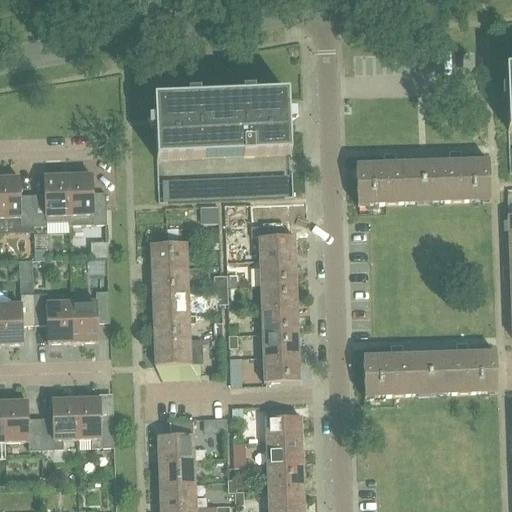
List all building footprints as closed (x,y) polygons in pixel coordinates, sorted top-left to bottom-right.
[(291,157),(289,102),(288,95),(154,101),(156,162),(291,157)] [(448,164),(420,165),(422,206),(490,203),(488,163),(459,164),(459,158),(448,158),(448,164)] [(422,206),(420,165),(392,167),(392,160),(383,160),(383,167),(354,168),(356,209),(422,206)] [(67,178),(69,228),(106,227),(105,195),(92,195),(91,177),(67,178)] [(44,178),(45,197),(32,197),(33,229),(46,228),(46,225),(68,224),(69,228),(67,178),(44,178)] [(19,179),(0,179),(0,221),(20,220),(20,229),(33,229),(32,197),(20,198),(19,179)] [(288,206),(250,207),(251,241),(258,241),(258,240),(263,240),(284,239),(290,239),(288,206)] [(201,228),(217,228),(216,213),(201,214),(201,228)] [(218,230),(210,230),(210,239),(211,246),(218,245),(218,230)] [(258,240),(259,265),(295,263),(294,239),(263,240),(258,240)] [(150,247),(151,272),(187,270),(186,246),(150,247)] [(35,254),(35,265),(45,265),(45,254),(35,254)] [(260,289),(295,288),(295,263),(259,265),(260,289)] [(19,264),(20,280),(32,279),(32,264),(19,264)] [(188,295),(187,270),(151,272),(152,296),(188,295)] [(237,277),(226,278),(226,290),(238,290),(237,277)] [(218,294),(226,294),(226,290),(226,278),(213,279),(214,295),(218,294)] [(260,289),(261,313),(296,312),(295,288),(260,289)] [(239,303),(238,290),(226,290),(226,294),(227,304),(239,303)] [(71,304),(72,345),(97,345),(97,326),(109,325),(108,294),(95,295),(96,303),(71,304)] [(227,306),(227,304),(226,294),(218,294),(219,307),(227,306)] [(152,296),(153,320),(189,319),(188,295),(152,296)] [(72,345),(71,304),(47,305),(46,296),(33,297),(34,328),(47,328),(48,346),(72,345)] [(0,347),(22,347),(22,328),(34,328),(33,297),(20,297),(21,306),(0,306),(0,347)] [(297,336),(296,312),(261,313),(261,337),(297,336)] [(153,320),(154,344),(189,343),(189,326),(196,326),(196,318),(189,319),(153,320)] [(213,342),(222,342),(222,326),(213,326),(213,342)] [(261,337),(262,362),(298,360),(297,336),(261,337)] [(228,338),(228,351),(237,351),(237,338),(228,338)] [(189,343),(154,344),(154,368),(190,367),(189,343)] [(455,357),(428,357),(430,398),(496,396),(495,355),(466,356),(466,350),(455,350),(455,357)] [(430,398),(428,357),(401,358),(400,352),(389,352),(389,359),(362,360),(363,400),(430,398)] [(298,360),(262,362),(263,386),(299,384),(298,360)] [(177,367),(178,383),(199,382),(199,378),(199,366),(190,367),(177,367)] [(241,377),(229,377),(230,390),(241,389),(241,377)] [(99,400),(76,401),(77,443),(90,442),(91,451),(114,450),(113,419),(100,419),(99,400)] [(53,421),(40,421),(41,453),(54,452),(62,452),(62,443),(77,443),(76,401),(52,402),(53,421)] [(3,404),(4,445),(28,444),(28,453),(41,453),(40,421),(28,422),(27,403),(3,404)] [(242,411),(232,411),(232,424),(242,424),(242,411)] [(264,421),(265,446),(300,445),(300,420),(264,421)] [(192,423),(169,424),(169,438),(173,438),(193,437),(192,423)] [(169,438),(157,439),(158,464),(194,462),(203,462),(203,454),(193,454),(193,437),(173,438),(169,438)] [(265,446),(266,470),(301,469),(300,445),(265,446)] [(232,446),(233,470),(233,471),(245,470),(245,446),(232,446)] [(158,464),(159,488),(195,486),(194,462),(158,464)] [(267,494),(302,493),(301,469),(266,470),(267,494)] [(227,496),(234,495),(236,495),(236,494),(236,482),(227,482),(227,496)] [(160,511),(196,510),(206,510),(205,500),(195,501),(195,486),(159,488),(160,511)] [(267,494),(267,511),(302,511),(302,493),(267,494)] [(236,494),(236,495),(234,495),(234,508),(243,508),(243,494),(236,494)]
